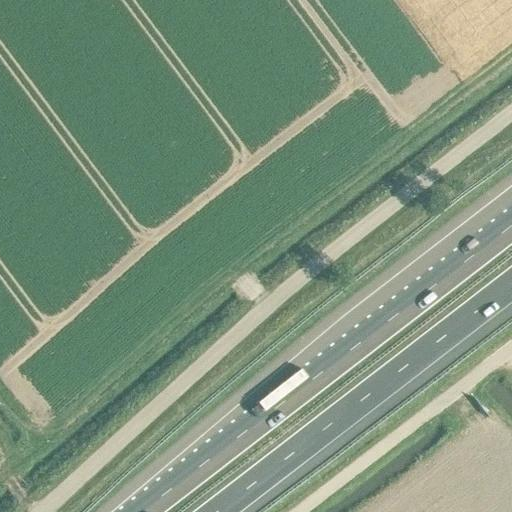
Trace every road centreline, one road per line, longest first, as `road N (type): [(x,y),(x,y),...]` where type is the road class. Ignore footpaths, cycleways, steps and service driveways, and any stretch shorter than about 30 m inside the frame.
road 1 (unclassified): [(50,511),(313,273),(511,119)]
road 2 (motorway): [(511,226),(142,511)]
road 3 (motorway): [(216,511),(511,283)]
road 4 (unclassified): [(297,511),(511,345)]
